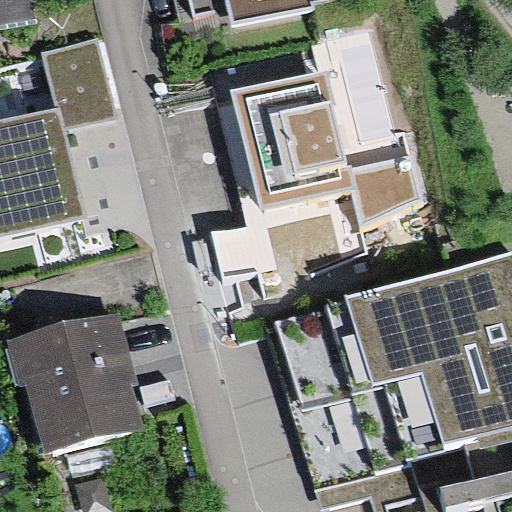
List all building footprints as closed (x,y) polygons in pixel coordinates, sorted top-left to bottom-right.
[(51,29),(44,0),(0,0),(0,36),(1,41),(51,29)] [(227,0),(237,39),(318,19),(313,0),(227,0)] [(363,208),(331,86),(236,110),(268,233),(363,208)] [(0,247),(85,226),(58,118),(0,132),(0,247)] [(511,511),(511,269),(274,345),(328,511),(349,511),(378,503),(380,511),(511,511)] [(18,362),(51,473),(153,443),(121,332),(18,362)]
